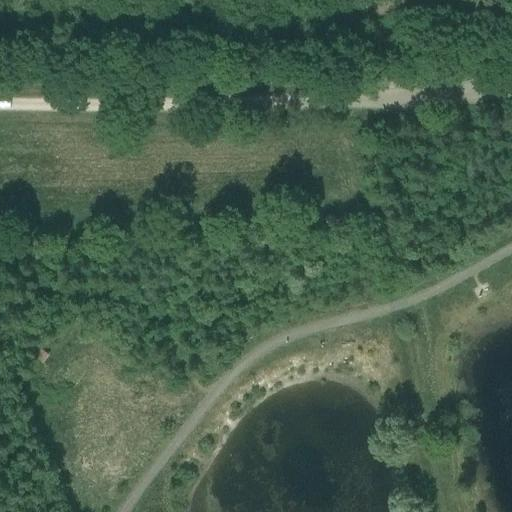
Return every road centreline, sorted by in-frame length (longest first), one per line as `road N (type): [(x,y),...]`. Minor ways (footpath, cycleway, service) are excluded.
road 1 (track): [(511,89),(332,103),(0,102)]
road 2 (track): [(124,511),(240,369),(277,345),(418,302),(511,252)]
